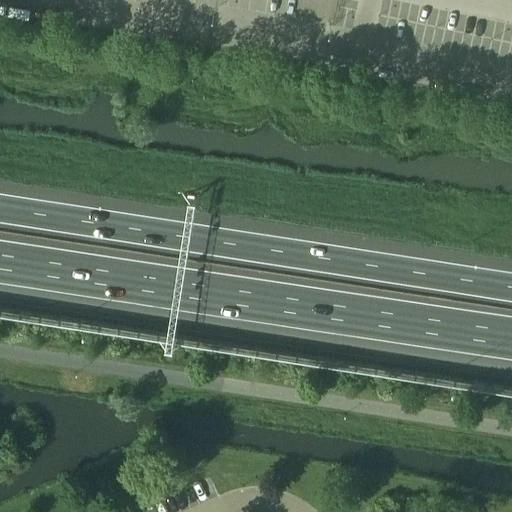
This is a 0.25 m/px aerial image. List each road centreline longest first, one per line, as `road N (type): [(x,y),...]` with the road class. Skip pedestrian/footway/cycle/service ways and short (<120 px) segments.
road 1 (motorway): [(511,287),(0,209)]
road 2 (motorway): [(0,262),(511,340)]
road 3 (unclassified): [(511,85),(36,0)]
